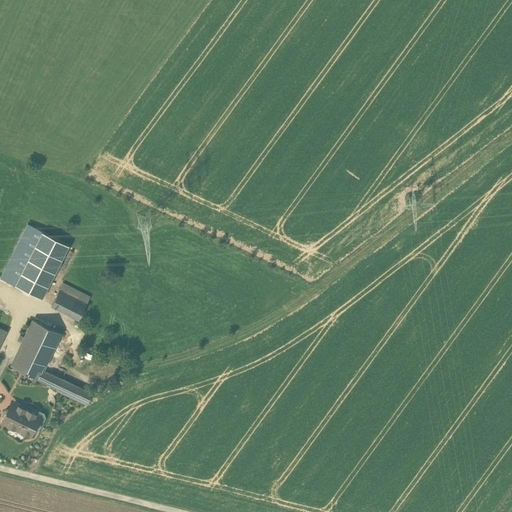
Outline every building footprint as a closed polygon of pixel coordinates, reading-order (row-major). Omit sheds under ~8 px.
[(15,284),(42,298),(69,245),(42,231),(15,284)] [(62,283),(51,305),(79,318),(90,296),(62,283)] [(11,364),(39,377),(37,382),(85,405),(91,394),(43,371),(61,335),(32,321),(11,364)] [(0,326),(0,347),(8,331),(0,326)] [(37,413),(21,406),(13,403),(9,413),(6,411),(2,421),(5,423),(30,435),(34,427),(33,423),(37,413)]
